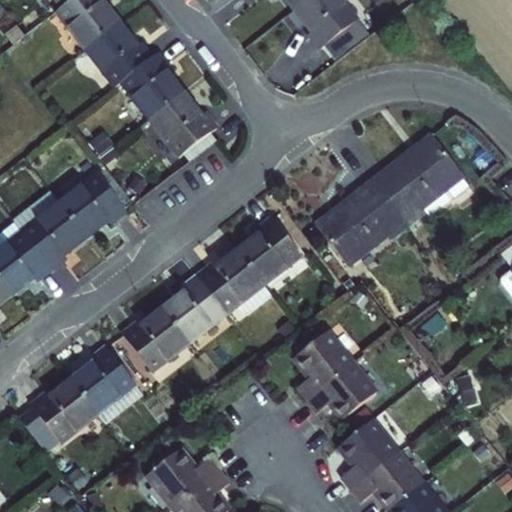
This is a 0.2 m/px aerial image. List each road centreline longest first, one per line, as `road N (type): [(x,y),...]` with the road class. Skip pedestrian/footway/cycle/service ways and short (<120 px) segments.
road 1 (residential): [(0,365),(128,276),(291,137)]
road 2 (residential): [(291,137),(343,103),(399,86),(458,92),(511,133)]
road 3 (residential): [(182,0),(291,137)]
